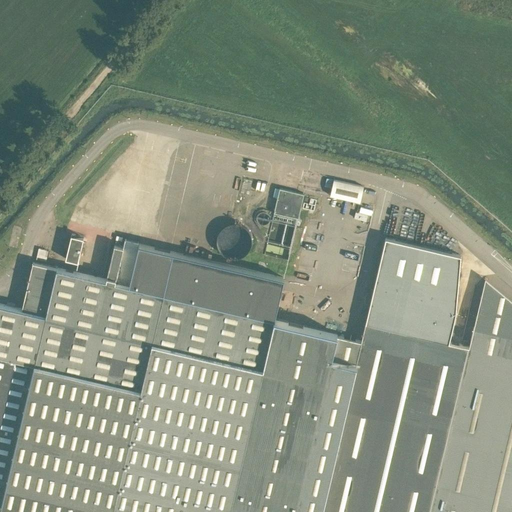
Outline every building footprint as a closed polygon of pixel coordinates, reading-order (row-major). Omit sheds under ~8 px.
[(363,186),(333,180),(330,195),(360,202),(363,186)] [(274,212),(298,218),(303,194),(279,188),(274,212)] [(270,220),(270,218),(270,217),(269,215),(268,214),(267,213),(266,212),(264,211),(262,211),(261,212),(259,213),(258,214),(257,215),(256,217),(256,218),(256,220),(257,222),(258,223),(259,224),(261,225),(262,225),(264,225),(266,225),(267,224),(268,223),(269,222),(270,220)] [(252,243),(252,240),(252,238),(251,235),(250,233),(249,230),(247,228),(245,226),(243,225),(241,224),(238,223),(236,223),(233,223),(230,223),(228,224),(225,225),(223,226),(221,228),(220,230),(218,233),(217,235),(217,238),(217,240),(217,243),(217,245),(218,248),(220,250),(221,252),(223,254),(225,255),(228,257),(230,257),(233,258),(236,258),(238,257),(241,257),(243,255),(245,254),(247,252),(249,250),(250,248),(251,245),(252,243)] [(74,235),(68,259),(80,262),(86,238),(74,235)] [(0,511),(511,511),(511,301),(485,280),(469,346),(449,342),(456,312),(461,255),(386,237),(361,340),(337,335),(337,333),(274,319),(284,278),(139,244),(139,242),(125,239),(123,246),(114,244),(106,279),(33,262),(22,308),(14,306),(15,303),(7,301),(6,305),(0,303),(0,511)]
